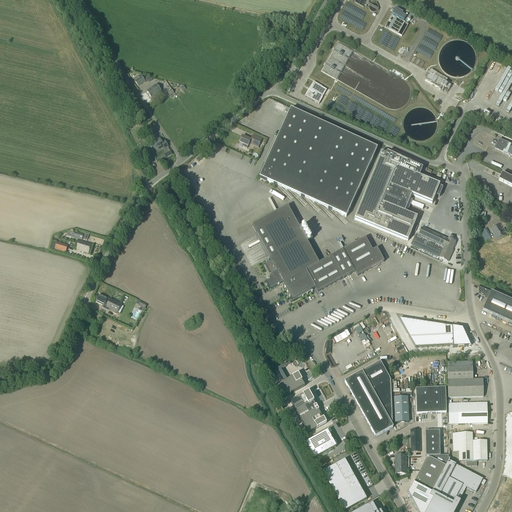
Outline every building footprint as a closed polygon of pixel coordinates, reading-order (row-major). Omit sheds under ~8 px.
[(402,14),(403,12),(395,8),(392,14),(404,21),(406,16),(402,14)] [(408,25),(391,15),(384,27),(401,37),(408,25)] [(323,67),(337,76),(344,63),(352,49),(338,41),(323,67)] [(449,90),(451,86),(444,83),(446,79),(431,70),(425,81),(440,90),(442,86),(449,90)] [(142,77),(135,82),(139,87),(145,82),(142,77)] [(322,98),(326,90),(314,83),(309,90),(305,96),(319,104),(322,98)] [(152,98),(161,92),(157,85),(147,92),(152,98)] [(341,216),(346,218),(377,149),(290,110),(259,178),(273,185),(277,181),(286,191),(287,191),(290,187),(300,197),(304,194),(314,203),(317,200),(327,209),(328,210),(331,206),(341,216)] [(153,130),(147,133),(150,138),(152,142),(156,150),(158,149),(159,151),(165,148),(168,147),(164,141),(162,143),(159,139),(158,140),(155,135),(156,135),(153,130)] [(249,144),(258,148),(262,140),(253,136),(250,140),(242,136),(241,138),(240,138),(239,140),(239,141),(240,141),(239,143),(243,144),(242,147),(246,149),(247,147),(248,147),(249,144)] [(511,146),(499,140),(495,148),(510,156),(511,156),(511,146)] [(408,242),(417,219),(404,213),(411,196),(432,204),(435,196),(439,198),(443,188),(439,187),(439,185),(419,177),(422,169),(382,153),(354,220),(408,242)] [(502,174),(498,180),(511,187),(511,174),(509,172),(507,176),(502,174)] [(287,207),(280,211),(252,226),(271,260),(269,261),(270,263),(265,266),(271,276),(270,276),(269,280),(269,281),(266,283),(270,290),(283,282),(286,287),(285,288),(284,287),(290,298),(290,297),(291,297),(293,301),(299,297),(299,298),(297,300),(312,292),(312,291),(311,292),(311,291),(315,289),(317,293),(355,273),(357,277),(384,262),(377,249),(372,252),(365,239),(318,264),(307,243),(312,240),(304,226),(299,228),(287,207)] [(479,211),(477,219),(484,220),(486,213),(479,211)] [(491,229),(497,241),(506,235),(505,233),(505,232),(503,229),(500,224),(491,229)] [(416,234),(411,245),(438,258),(448,262),(453,251),(452,251),(453,248),(455,243),(448,240),(447,240),(446,240),(436,235),(422,228),(418,235),(416,234)] [(91,245),(79,241),(76,250),(88,254),(91,245)] [(57,242),(55,250),(66,253),(68,246),(57,242)] [(511,301),(479,287),(479,294),(488,298),(483,311),(511,324),(511,301)] [(106,308),(110,301),(98,295),(95,302),(104,306),(103,307),(106,308)] [(110,300),(110,301),(106,308),(116,313),(120,305),(110,300)] [(399,320),(415,348),(453,347),(453,348),(470,347),(462,329),(452,327),(452,328),(399,320)] [(390,381),(380,362),(344,382),(375,438),(393,428),(390,423),(392,423),(390,381)] [(447,369),(447,382),(473,381),(472,368),(447,369)] [(298,374),(276,386),(283,399),(305,387),(298,374)] [(447,382),(448,387),(448,399),(483,398),(483,380),(473,381),(447,382)] [(430,390),(431,415),(446,414),(445,389),(430,390)] [(416,415),(421,415),(431,415),(430,390),(415,390),(416,415)] [(302,396),(290,402),(308,434),(320,427),(320,428),(326,424),(323,419),(318,411),(319,411),(318,410),(316,406),(315,406),(313,402),(314,402),(308,392),(302,395),(302,396)] [(395,423),(408,423),(407,398),(394,398),(395,423)] [(487,425),(487,404),(457,404),(457,425),(487,425)] [(306,443),(305,444),(314,460),(315,459),(318,458),(319,457),(336,447),(327,431),(310,441),(309,442),(306,443)] [(439,432),(435,432),(425,432),(426,457),(440,457),(439,432)] [(472,434),(457,434),(458,453),(472,452),(472,442),(472,434)] [(486,442),(472,442),(472,452),(485,452),(485,451),(486,451),(486,442)] [(487,462),(486,451),(485,451),(485,452),(472,452),(472,462),(476,462),(487,462)] [(476,467),(476,462),(472,462),(472,452),(458,453),(458,463),(466,462),(466,468),(476,467)] [(394,456),(395,475),(406,475),(406,456),(394,456)] [(430,460),(426,460),(413,485),(409,493),(408,495),(416,511),(426,511),(433,500),(429,498),(431,494),(445,467),(430,460)] [(323,472),(321,473),(343,511),(344,511),(345,511),(367,500),(352,474),(345,461),(337,465),(336,465),(323,472)] [(433,500),(426,511),(455,511),(460,503),(455,500),(462,487),(475,493),(482,480),(448,462),(445,467),(431,494),(429,498),(433,500)]
